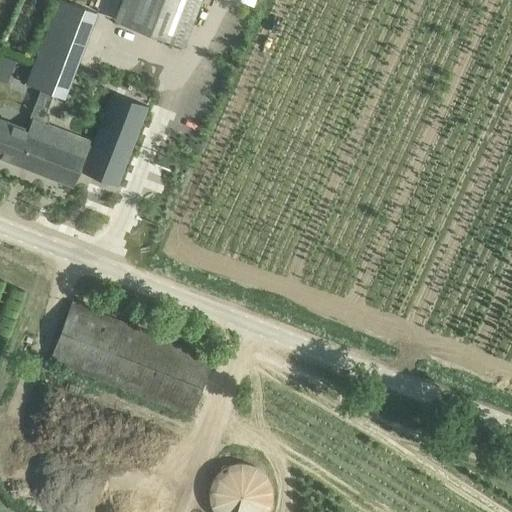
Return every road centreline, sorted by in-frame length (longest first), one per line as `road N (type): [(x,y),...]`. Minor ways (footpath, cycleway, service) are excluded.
road 1 (unclassified): [(511,428),(0,227)]
road 2 (track): [(186,511),(257,327)]
